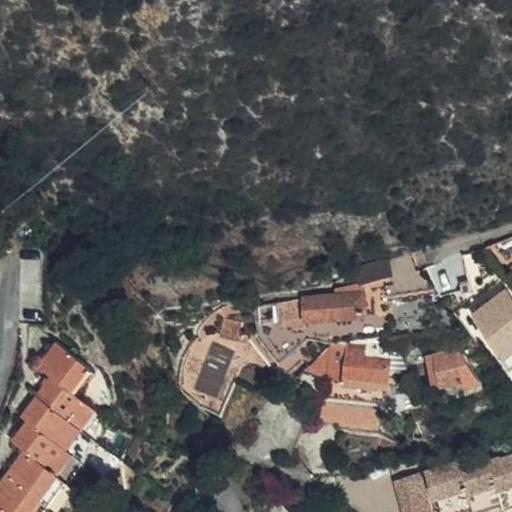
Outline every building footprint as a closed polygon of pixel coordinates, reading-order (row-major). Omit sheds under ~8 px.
[(341,300),(307,301),(307,324),(310,324),(369,321),(368,292),(341,295),(341,300)] [(511,297),(510,296),(477,318),(511,369),(511,297)] [(307,301),(281,304),(281,323),(296,323),(296,328),(281,329),(281,324),(262,336),(261,335),(250,342),(249,343),(252,347),(273,372),(288,378),(313,358),(304,347),(310,342),(310,324),(307,324),(307,301)] [(243,327),(224,323),(220,343),(241,346),(242,337),(243,327)] [(242,337),(241,346),(252,347),(249,343),(250,342),(247,338),(242,337)] [(335,348),(306,374),(332,380),(333,398),(327,398),(327,423),(345,423),(345,432),(386,432),(386,398),(381,398),(381,383),(391,383),(392,343),(335,348)] [(101,402),(122,381),(89,347),(67,368),(79,380),(101,402)] [(418,347),(406,350),(408,360),(420,358),(418,347)] [(465,383),(467,397),(483,391),(481,383),(461,353),(459,353),(458,351),(448,354),(447,350),(444,351),(443,349),(436,351),(437,357),(428,359),(436,389),(444,387),(445,391),(465,383)] [(113,414),(101,402),(79,380),(61,397),(95,432),(113,414)] [(125,389),(122,381),(101,402),(113,414),(117,419),(119,417),(122,413),(125,403),(126,394),(125,389)] [(381,398),(386,398),(391,398),(391,383),(381,383),(381,398)] [(95,432),(61,397),(43,415),(49,421),(77,450),(95,432)] [(114,423),(117,419),(113,414),(95,432),(100,438),(114,423)] [(83,457),(82,456),(77,450),(49,421),(30,439),(40,450),(65,475),(83,457)] [(82,456),(100,438),(95,432),(77,450),(82,456)] [(65,475),(40,450),(18,472),(53,508),(75,486),(70,480),(65,475)] [(88,462),(83,457),(65,475),(70,480),(88,462)] [(464,461),(430,471),(438,500),(442,499),(445,511),(511,511),(511,458),(497,462),(496,457),(466,466),(464,461)] [(49,511),(53,508),(18,472),(0,490),(0,498),(2,501),(13,511),(49,511)] [(435,511),(425,473),(399,481),(407,511),(435,511)] [(60,511),(81,492),(75,486),(53,508),(56,511),(60,511)] [(13,511),(2,501),(0,503),(0,511),(13,511)]
